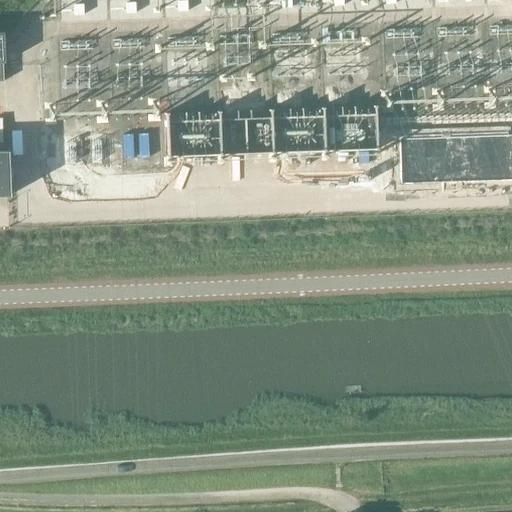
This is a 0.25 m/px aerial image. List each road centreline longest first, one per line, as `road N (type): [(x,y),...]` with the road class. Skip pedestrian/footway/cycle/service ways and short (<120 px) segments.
road 1 (unclassified): [(0,478),(511,446)]
road 2 (secondary): [(0,297),(511,273)]
